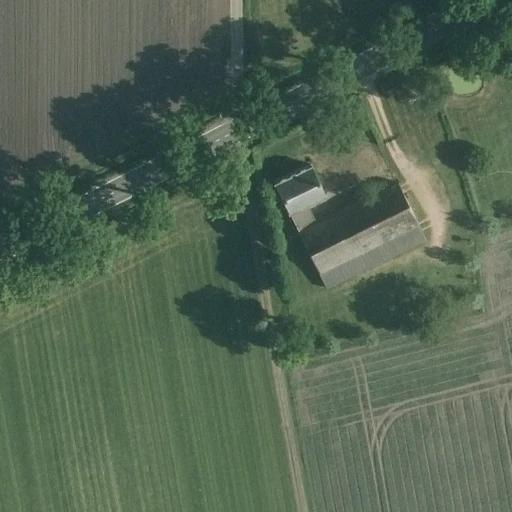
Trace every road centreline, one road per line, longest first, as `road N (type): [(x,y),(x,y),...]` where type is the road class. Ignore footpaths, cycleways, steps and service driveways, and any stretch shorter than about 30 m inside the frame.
road 1 (track): [(307,511),(238,128)]
road 2 (secondary): [(0,249),(238,128)]
road 3 (secondary): [(238,128),(472,0)]
road 4 (unclassified): [(238,128),(236,0)]
